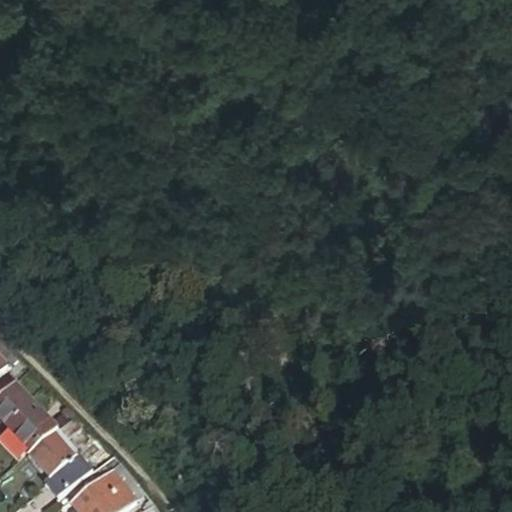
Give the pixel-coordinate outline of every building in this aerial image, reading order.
[(0,379),(9,371),(0,361),(0,379)] [(36,407),(17,387),(0,402),(0,419),(11,431),(22,421),(27,416),(36,407)] [(60,433),(36,407),(27,416),(33,422),(27,428),(22,421),(11,431),(18,439),(33,455),(55,437),(59,433),(60,433)] [(33,422),(27,416),(22,421),(27,428),(33,422)] [(59,502),(95,475),(70,445),(84,432),(73,421),(60,433),(59,433),(70,446),(78,456),(81,460),(77,463),(53,482),(48,487),(59,502)] [(70,446),(59,433),(55,437),(66,450),(70,446)] [(55,437),(33,455),(32,456),(53,482),(77,463),(74,460),(66,450),(55,437)] [(33,455),(18,439),(9,448),(24,464),(32,456),(33,455)] [(70,446),(66,450),(74,460),(78,456),(70,446)] [(133,476),(124,467),(114,474),(113,474),(135,502),(147,494),(139,482),(133,476)] [(135,502),(113,474),(73,505),(78,511),(128,511),(137,505),(135,502)]
